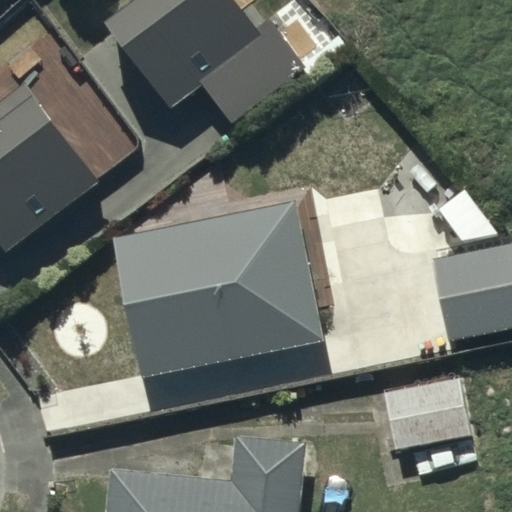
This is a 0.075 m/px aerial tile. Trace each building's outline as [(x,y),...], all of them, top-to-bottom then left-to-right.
[(236,0),(154,0),(110,33),(175,121),(214,92),(239,125),(310,73),(278,30),(266,39),(236,0)] [(105,188),(40,106),(0,138),(0,239),(15,259),(105,188)] [(116,241),(145,380),(324,343),(295,204),(116,241)] [(511,245),(432,261),(448,343),(511,330),(511,245)] [(385,394),(394,451),(472,438),(463,382),(385,394)] [(112,473),(108,511),(301,511),(307,445),(240,438),(236,484),(112,473)]
